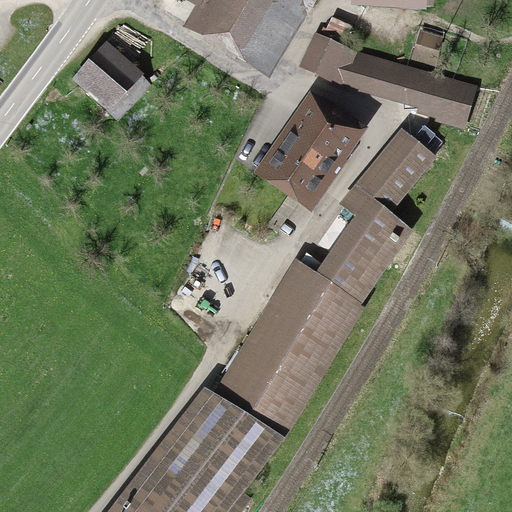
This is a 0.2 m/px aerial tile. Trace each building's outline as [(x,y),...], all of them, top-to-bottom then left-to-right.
[(265,64),(303,0),(186,0),(204,10),(194,27),(263,69),(265,64)] [(328,30),(325,29),(319,40),(342,52),(343,50),(345,45),(346,45),(353,28),(333,18),(328,30)] [(434,34),(420,29),(416,42),(431,46),(434,34)] [(343,50),(342,52),(319,40),(317,39),(304,67),(331,79),(363,89),(363,87),(384,93),(392,64),(343,50)] [(138,72),(110,47),(77,84),(119,122),(152,86),(137,73),(138,72)] [(439,119),(438,121),(465,130),(477,88),(392,64),(384,93),(422,104),(420,113),(439,119)] [(321,102),(271,174),(274,175),(318,206),(347,165),(338,158),(359,129),(321,102)] [(345,207),(363,223),(374,231),(387,216),(433,160),(404,136),(345,207)] [(387,216),(374,231),(363,223),(322,283),(298,267),(218,399),(217,399),(130,511),(227,511),(283,441),(361,311),(356,307),(407,233),(387,216)]
